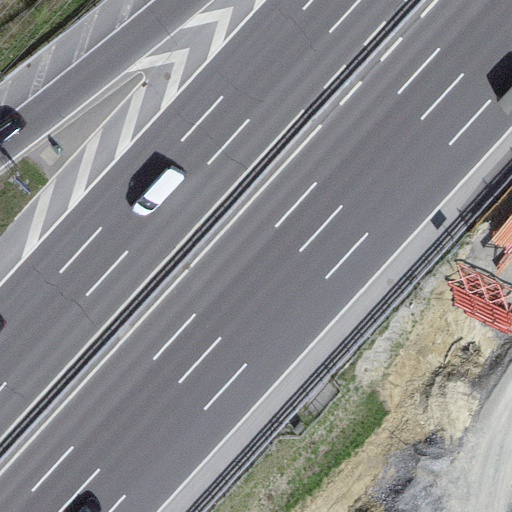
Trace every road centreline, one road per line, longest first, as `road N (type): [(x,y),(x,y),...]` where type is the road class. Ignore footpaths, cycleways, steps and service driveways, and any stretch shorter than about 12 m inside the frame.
road 1 (motorway): [(60,511),(511,21)]
road 2 (motorway): [(332,0),(0,362)]
road 3 (motorway): [(179,0),(0,141)]
